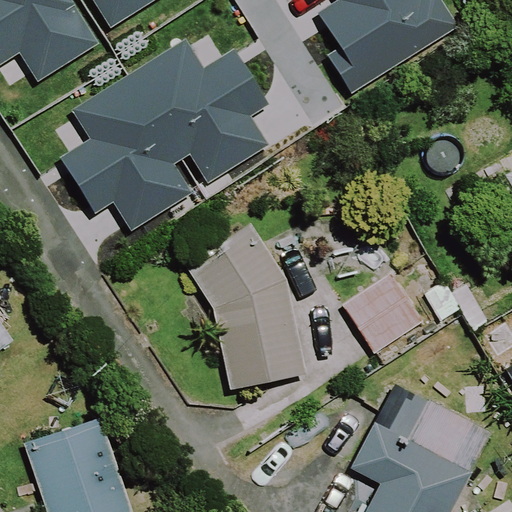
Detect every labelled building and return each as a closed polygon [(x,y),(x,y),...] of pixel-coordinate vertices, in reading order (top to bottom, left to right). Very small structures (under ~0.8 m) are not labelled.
[(101,43),(73,0),(0,0),(0,65),(20,53),(39,82),(101,43)] [(94,0),(112,27),(156,0),(94,0)] [(357,42),(334,0),(264,0),(303,71),(357,42)] [(147,204),(162,228),(202,203),(187,179),(209,165),(140,56),(69,102),(137,210),(147,204)] [(336,122),(309,77),(245,117),(272,161),(336,122)] [(287,278),(251,222),(187,265),(214,308),(231,389),(308,374),(287,278)] [(424,321),(391,272),(342,304),(375,354),(424,321)] [(0,350),(14,341),(0,320),(0,350)] [(426,403),(396,387),(377,422),(375,421),(351,468),(381,484),(366,511),(452,511),(474,472),(472,471),(493,431),(428,398),(426,403)] [(132,511),(100,416),(23,442),(47,511),(132,511)]
